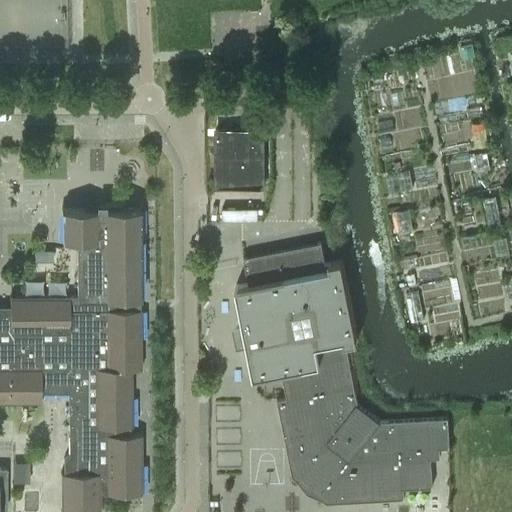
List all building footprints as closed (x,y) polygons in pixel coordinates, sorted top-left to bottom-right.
[(262,127),(216,127),(216,186),(263,186),(262,127)] [(11,366),(11,401),(41,401),(41,389),(68,389),(68,433),(69,454),(68,454),(65,457),(65,458),(64,458),(64,472),(61,472),(62,511),(99,511),(99,492),(142,492),(142,424),(132,424),(132,367),(141,367),(140,207),(61,207),(62,238),(76,238),(77,294),(40,294),(40,328),(25,328),(26,366),(11,366)] [(257,207),(222,208),(222,219),(257,218),(257,207)] [(243,319),(233,321),(237,343),(247,341),(254,375),(255,375),(282,369),(321,361),(318,342),(346,337),(347,341),(358,339),(343,259),(335,260),(333,260),(331,261),(331,262),(328,262),(324,241),(321,242),(321,244),(247,258),(247,256),(244,257),(249,282),(236,284),(243,319)] [(43,249),(34,249),(35,258),(43,258),(43,249)] [(0,401),(11,401),(11,366),(26,366),(25,328),(40,328),(40,294),(10,294),(10,306),(0,305),(0,401)] [(288,396),(278,398),(278,399),(293,474),(292,474),(292,475),(299,479),(321,496),(321,497),(327,501),(403,496),(403,497),(404,497),(404,487),(431,485),(431,486),(433,486),(431,465),(430,457),(440,456),(439,446),(448,446),(450,446),(448,416),(380,420),(359,402),(347,341),(346,337),(318,342),(321,361),(282,369),(288,396)]
